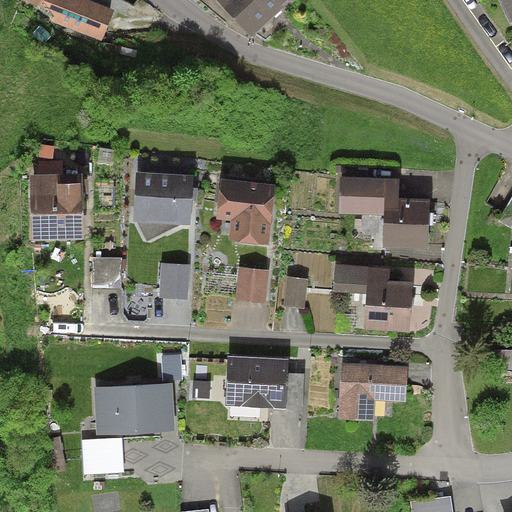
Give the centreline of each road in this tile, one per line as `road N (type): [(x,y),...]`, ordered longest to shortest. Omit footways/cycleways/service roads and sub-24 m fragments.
road 1 (residential): [(476,131),(444,326),(454,467)]
road 2 (residential): [(168,0),(234,43),(391,92),(476,131)]
